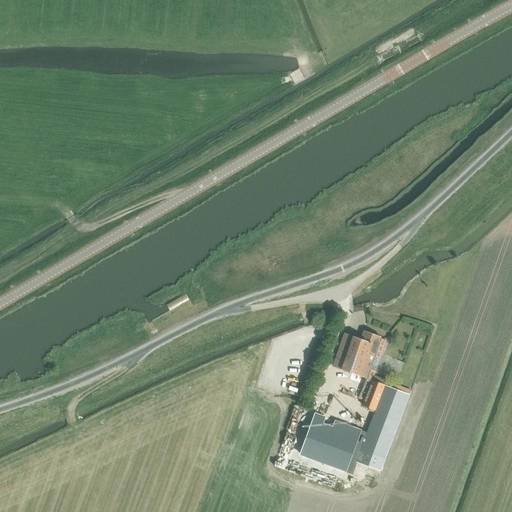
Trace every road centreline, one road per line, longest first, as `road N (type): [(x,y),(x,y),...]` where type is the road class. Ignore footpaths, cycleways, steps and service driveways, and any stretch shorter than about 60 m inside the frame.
road 1 (secondary): [(0,303),(511,7)]
road 2 (unclassified): [(0,410),(223,310),(361,260),(511,132)]
